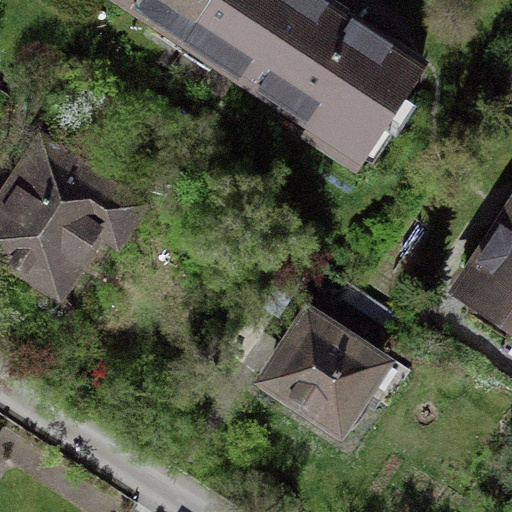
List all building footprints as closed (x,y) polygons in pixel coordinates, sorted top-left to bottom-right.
[(125,0),(186,40),(212,0),(125,0)] [(332,9),(319,0),(212,0),(186,40),(313,123),(308,131),(357,163),(420,66),(332,9)] [(141,205),(42,139),(0,203),(0,256),(58,295),(100,231),(116,242),(141,205)] [(511,209),(458,292),(511,328),(511,209)] [(381,363),(309,315),(266,380),(339,427),(340,426),(347,431),(371,395),(364,390),(381,363)]
